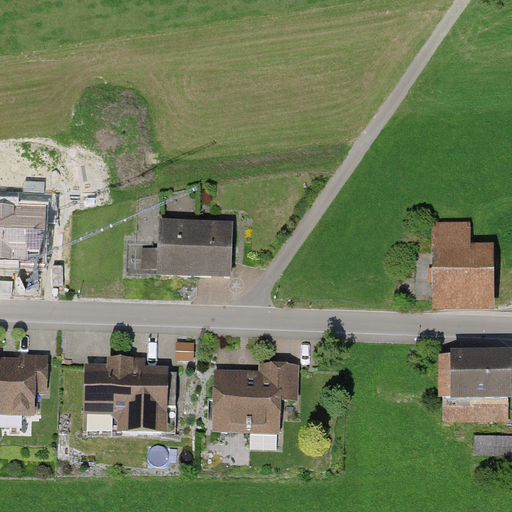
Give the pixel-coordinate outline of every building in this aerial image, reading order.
[(45,209),(0,207),(0,262),(44,264),(45,209)] [(166,224),(163,279),(232,283),(235,228),(166,224)] [(436,227),(436,301),(493,301),(493,254),(471,254),(471,227),(436,227)] [(509,359),(443,360),(444,422),(510,422),(509,359)] [(2,364),(0,364),(0,407),(12,408),(12,416),(33,416),(34,392),(46,393),(47,362),(21,361),(21,370),(2,370),(2,364)] [(88,433),(164,435),(165,411),(177,412),(178,375),(132,373),(133,364),(111,363),(111,373),(90,373),(88,433)] [(218,377),(216,431),(252,432),(251,448),(278,449),(280,403),(295,403),(296,370),(264,369),(264,379),(218,377)] [(511,456),(511,439),(476,440),(476,456),(511,456)]
